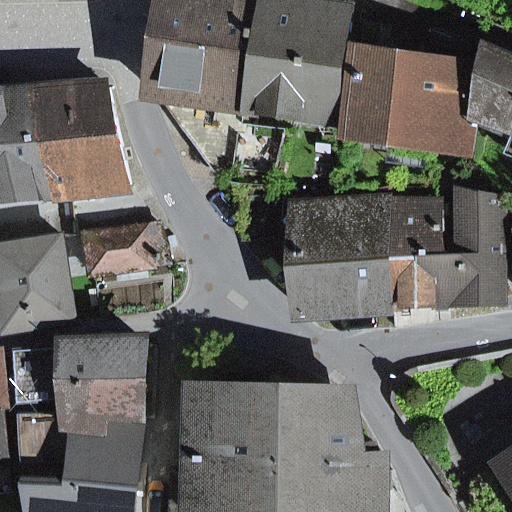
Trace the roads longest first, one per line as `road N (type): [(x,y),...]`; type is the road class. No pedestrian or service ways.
road 1 (residential): [(112,25),(163,172),(195,225),(286,335),(348,359)]
road 2 (residential): [(348,359),(439,511)]
road 3 (residential): [(348,359),(511,331)]
